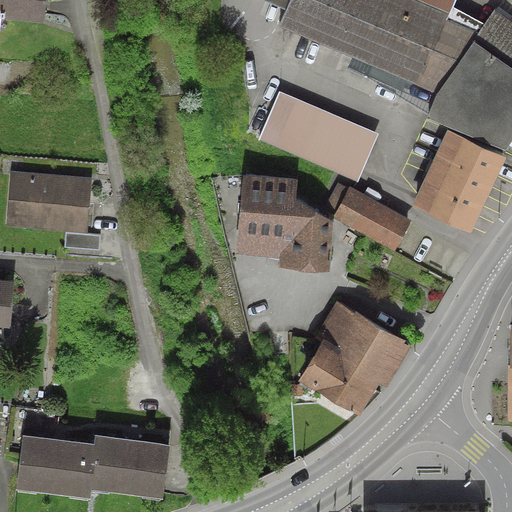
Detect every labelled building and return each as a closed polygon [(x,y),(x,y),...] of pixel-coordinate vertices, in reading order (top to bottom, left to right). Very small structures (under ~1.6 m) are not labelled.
[(2,17),(40,20),(42,0),(0,0),(0,17),(2,17)] [(417,84),(435,92),(458,61),(458,60),(477,34),(444,19),(447,14),(413,0),(287,0),(277,25),(417,84)] [(458,60),(458,61),(435,92),(426,115),(500,145),(511,127),(511,26),(492,13),(477,34),(458,60)] [(372,145),(290,110),(275,145),(356,180),(372,145)] [(414,203),(466,228),(501,155),(459,135),(459,136),(448,131),(414,203)] [(240,237),(281,241),(297,202),(300,197),(291,192),(292,181),(244,176),(227,175),(223,234),(240,236),(240,237)] [(24,224),(85,229),(88,182),(28,177),(24,224)] [(405,222),(348,190),(334,216),(391,247),(405,222)] [(327,221),(297,202),(281,241),(279,255),(291,256),(291,258),(324,261),(327,221)] [(97,251),(98,236),(63,233),(62,248),(97,251)] [(0,321),(6,322),(9,284),(0,283),(0,321)] [(313,382),(356,408),(397,340),(337,303),(315,338),(322,342),(297,383),(308,390),(313,382)] [(89,484),(161,493),(167,446),(93,436),(92,445),(21,436),(15,483),(88,493),(89,484)]
